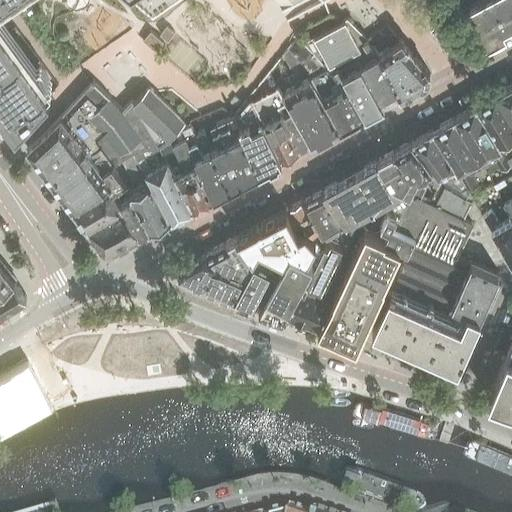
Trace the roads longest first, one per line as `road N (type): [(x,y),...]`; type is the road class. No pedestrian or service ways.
road 1 (residential): [(455,80),(104,279)]
road 2 (tertiary): [(455,410),(104,279)]
road 3 (tertiary): [(208,511),(283,496),(343,511)]
road 4 (residential): [(455,410),(511,286)]
road 5 (tertiary): [(104,279),(85,272),(7,192)]
road 6 (tertiary): [(7,192),(68,300)]
